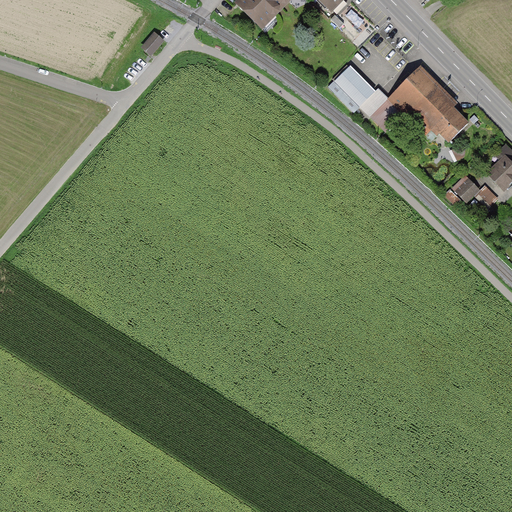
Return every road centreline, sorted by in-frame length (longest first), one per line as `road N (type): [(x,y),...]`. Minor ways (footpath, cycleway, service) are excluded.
road 1 (track): [(181,39),(248,69),(334,128),(511,297)]
road 2 (unclassified): [(125,104),(0,249)]
road 3 (primary): [(392,0),(511,122)]
road 4 (unclassified): [(212,1),(125,104)]
road 5 (unclassified): [(0,61),(125,104)]
